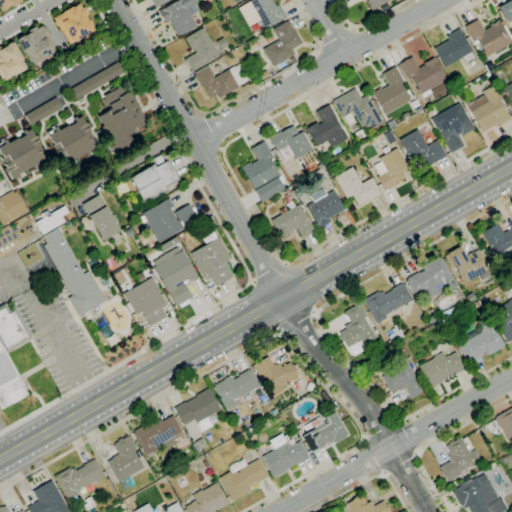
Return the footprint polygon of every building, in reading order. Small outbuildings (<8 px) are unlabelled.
[(0,0),(0,10),(20,0),(0,0)] [(167,0),(155,8),(150,0),(167,0)] [(177,36),(168,22),(165,24),(157,11),(162,8),(163,9),(177,0),(195,0),(197,2),(194,4),(198,11),(190,16),(195,25),(177,36)] [(262,30),(257,21),(248,26),(237,8),(250,0),(271,0),(275,6),(278,4),(286,17),(280,21),(279,20),(262,30)] [(390,0),(371,11),(366,2),(368,1),(367,0),(354,0),(353,1),(352,0),(390,0)] [(511,19),(506,23),(497,7),(508,0),(511,0),(511,19)] [(64,43),(92,31),(80,3),(53,15),(64,43)] [(486,57),(477,42),(475,44),(473,41),(472,42),(464,27),(476,19),(483,31),(489,27),(488,25),(492,23),(498,20),(499,23),(502,21),(504,25),(501,26),(504,30),(506,29),(511,38),(511,40),(510,41),(511,43),(486,57)] [(272,67),(261,49),(277,40),(271,29),(287,21),(293,31),(294,30),(301,43),(290,49),(293,55),(272,67)] [(15,36),(28,65),(55,52),(42,24),(15,36)] [(191,71),(184,59),(195,52),(193,49),(190,50),(183,38),(202,28),(218,56),(191,71)] [(444,67),(433,48),(448,40),(445,36),(459,28),(472,52),(471,52),(474,58),(464,63),(461,57),(444,67)] [(0,80),(24,70),(12,42),(0,47),(0,80)] [(420,95),(410,78),(407,79),(398,64),(411,57),(418,68),(424,65),(423,63),(432,58),(445,80),(420,95)] [(75,100),(69,89),(116,62),(122,72),(75,100)] [(219,98),(216,94),(209,98),(202,86),(200,87),(193,75),(195,75),(194,73),(206,66),(207,67),(214,77),(233,66),(234,67),(238,64),(248,80),(237,86),(238,87),(219,98)] [(384,115),(371,92),(380,87),(381,89),(388,85),(381,74),(394,66),(403,82),(400,84),(410,100),(384,115)] [(261,79),(258,75),(265,71),(267,75),(261,79)] [(511,110),(507,102),(508,102),(501,88),(511,81),(511,110)] [(119,155),(106,132),(104,133),(100,127),(101,126),(96,117),(109,109),(107,106),(109,104),(104,95),(109,92),(108,90),(112,87),(114,90),(120,86),(123,92),(127,91),(128,93),(129,92),(145,119),(141,121),(143,125),(135,130),(134,128),(131,130),(132,131),(126,134),(127,136),(128,136),(132,142),(131,143),(134,147),(119,155)] [(482,132),(473,118),(470,119),(466,112),(469,111),(465,105),(483,95),(481,91),(491,86),(510,119),(497,126),(496,124),(482,132)] [(371,129),(368,123),(360,128),(351,111),(341,117),(331,101),(342,95),(354,88),(360,99),(365,95),(382,122),(371,129)] [(465,103),(461,95),(457,97),(454,91),(458,88),(460,92),(465,89),(471,100),(465,103)] [(30,126),(24,115),(55,97),(61,108),(30,126)] [(449,153),(442,140),(436,128),(435,129),(429,119),(458,103),(473,129),(462,136),(460,133),(456,135),(462,146),(449,153)] [(330,148),(326,141),(315,147),(308,133),(307,134),(304,129),(316,122),(317,125),(321,122),(315,111),(327,104),(335,117),(334,118),(341,130),(342,129),(347,138),(330,148)] [(62,165),(57,158),(59,158),(57,155),(56,156),(50,145),(52,144),(46,132),(52,129),(50,127),(52,126),(53,128),(56,126),(58,130),(67,125),(68,126),(74,122),(72,118),(75,117),(76,119),(80,117),(97,147),(95,148),(96,150),(91,154),(89,151),(88,152),(89,155),(87,157),(85,153),(76,158),(75,158),(62,165)] [(388,128),(386,123),(392,120),(395,125),(388,128)] [(293,160),(285,146),(276,152),(268,137),(280,131),(280,132),(292,125),(297,134),(301,131),(311,150),(293,160)] [(11,180),(7,172),(4,173),(2,169),(5,168),(0,159),(0,157),(1,157),(0,155),(0,139),(2,139),(3,140),(5,139),(7,143),(16,138),(13,133),(21,129),(22,130),(24,129),(26,132),(30,129),(34,137),(36,135),(39,140),(36,141),(38,144),(38,145),(41,150),(39,151),(44,160),(24,171),(25,172),(18,175),(19,178),(16,179),(15,177),(11,180)] [(422,168),(416,157),(410,161),(398,140),(416,129),(425,146),(436,140),(445,156),(434,163),(433,162),(422,168)] [(260,202),(240,168),(249,162),(250,164),(257,160),(250,149),(263,141),(272,157),(268,159),(278,176),(280,176),(284,182),(280,184),(283,188),(260,202)] [(384,192),(375,177),(379,175),(373,165),(380,162),(378,158),(396,148),(411,174),(399,181),(400,182),(384,192)] [(137,205),(131,194),(136,191),(135,190),(130,193),(124,182),(129,179),(128,177),(153,163),(155,166),(167,159),(179,180),(165,188),(167,190),(143,204),(142,203),(137,205)] [(357,206),(351,196),(345,199),(333,177),(351,167),(360,184),(371,178),(379,193),(357,206)] [(0,226),(0,196),(13,189),(26,211),(0,226)] [(317,229),(314,224),(315,223),(305,206),(332,191),(343,209),(328,218),(330,221),(324,224),(325,225),(323,226),(317,229)] [(102,241),(81,204),(98,195),(111,216),(113,215),(116,220),(114,222),(119,231),(102,241)] [(158,243),(146,221),(142,223),(139,217),(142,215),(141,213),(168,198),(173,206),(168,209),(175,221),(177,220),(173,213),(188,204),(197,220),(158,243)] [(281,239),(270,220),(280,214),(278,210),(284,207),(286,211),(287,210),(285,206),(293,201),(295,206),(298,204),(314,231),(301,239),(295,228),(291,230),(293,232),(281,239)] [(42,235),(39,229),(37,230),(33,223),(38,221),(36,216),(47,210),(49,214),(63,206),(67,213),(61,216),(61,217),(64,216),(66,219),(63,221),(64,222),(42,235)] [(511,254),(498,263),(480,233),(497,223),(501,230),(501,231),(502,233),(511,227),(511,246),(511,247),(511,248),(511,254)] [(78,317),(67,298),(71,296),(43,245),(46,243),(42,236),(56,228),(82,274),(91,268),(95,274),(91,277),(105,301),(78,317)] [(127,238),(123,232),(129,228),(133,234),(127,238)] [(214,287),(210,278),(205,281),(189,253),(205,244),(201,238),(212,232),(216,238),(217,238),(229,259),(224,261),(232,277),(214,287)] [(178,242),(175,236),(158,245),(161,251),(178,242)] [(481,281),(478,276),(463,284),(462,281),(460,282),(458,278),(459,277),(453,266),(450,267),(443,256),(447,254),(446,253),(459,246),(464,256),(472,251),(472,252),(477,249),(488,270),(487,270),(490,276),(481,281)] [(175,306),(153,267),(181,250),(197,277),(189,282),(186,278),(174,285),(175,287),(182,282),(191,297),(175,306)] [(417,300),(405,280),(408,279),(407,278),(416,272),(417,273),(423,270),(421,268),(423,267),(422,266),(438,257),(438,258),(439,257),(456,285),(447,290),(446,287),(442,290),(443,291),(439,294),(438,293),(430,297),(426,291),(421,294),(422,297),(417,300)] [(148,327),(142,316),(143,315),(141,312),(135,315),(123,293),(150,277),(166,304),(160,307),(166,316),(148,327)] [(375,324),(362,301),(363,301),(363,300),(376,292),(377,293),(378,292),(379,293),(381,292),(383,295),(391,290),(390,289),(400,283),(401,284),(402,284),(411,299),(384,315),(385,318),(375,324)] [(468,303),(465,296),(471,292),(475,299),(468,303)] [(506,342),(505,341),(504,342),(499,332),(500,331),(503,329),(492,310),(507,302),(506,301),(511,297),(511,340),(510,341),(509,341),(506,342)] [(441,319),(438,314),(442,311),(444,311),(446,310),(450,308),(454,306),(459,301),(463,306),(441,319)] [(0,305),(4,303),(8,310),(14,307),(31,338),(5,352),(23,384),(22,384),(28,395),(0,410),(0,305)] [(347,348),(342,340),(341,341),(339,337),(340,336),(338,333),(345,329),(343,326),(349,322),(343,312),(347,310),(347,308),(351,306),(351,307),(355,305),(356,306),(360,304),(366,315),(363,317),(363,318),(367,315),(377,332),(373,334),(375,339),(365,345),(362,340),(347,348)] [(429,324),(427,319),(434,315),(436,319),(429,324)] [(467,364),(457,347),(458,346),(457,346),(463,342),(461,338),(463,337),(462,336),(469,332),(478,327),(479,328),(490,322),(504,345),(502,346),(502,347),(487,356),(487,355),(485,356),(483,353),(478,356),(478,357),(467,364)] [(387,348),(384,343),(389,340),(392,345),(387,348)] [(430,389),(418,367),(433,358),(432,357),(441,352),(444,357),(447,356),(455,352),(464,369),(453,375),(453,374),(442,381),(442,382),(430,389)] [(272,396),(261,376),(258,377),(251,365),(267,356),(272,365),(274,364),(275,365),(278,363),(280,367),(289,362),(291,365),(292,365),(294,368),(293,369),(295,372),(297,377),(280,387),(282,390),(272,396)] [(410,399),(404,388),(398,391),(397,388),(390,392),(388,389),(386,390),(384,385),(385,385),(381,377),(383,376),(380,371),(403,357),(416,379),(419,377),(426,388),(421,391),(422,392),(418,394),(418,395),(415,397),(415,396),(410,399)] [(227,416),(222,405),(212,387),(213,386),(213,385),(228,376),(229,378),(230,377),(232,380),(238,376),(237,375),(248,369),(248,370),(250,370),(259,386),(255,388),(256,390),(251,392),(250,391),(238,398),(237,397),(232,400),(235,404),(230,408),(232,413),(227,416)] [(201,430),(197,422),(195,423),(193,419),(183,424),(173,408),(184,402),(184,403),(195,397),(194,396),(207,388),(219,410),(206,417),(211,425),(201,430)] [(324,400),(318,393),(323,390),(328,396),(324,400)] [(511,439),(508,442),(507,440),(494,417),(511,407),(511,439)] [(310,453),(300,436),(312,429),(308,423),(319,417),(322,423),(325,421),(324,418),(334,412),(347,434),(344,435),(345,436),(334,442),(333,441),(328,444),(327,442),(321,445),(321,446),(310,453)] [(148,462),(145,456),(132,433),(134,432),(133,431),(144,424),(145,425),(150,422),(151,424),(160,419),(161,421),(172,415),(181,430),(180,431),(182,435),(173,440),(175,444),(167,449),(164,442),(155,447),(156,449),(147,454),(151,461),(148,462)] [(274,478),(273,476),(272,477),(260,456),(273,449),(268,440),(281,433),(288,447),(299,441),(308,457),(306,458),(307,459),(296,465),(296,464),(286,470),(286,471),(274,478)] [(124,490),(119,481),(118,482),(106,462),(111,459),(111,458),(117,454),(112,446),(113,445),(113,444),(117,441),(117,440),(120,438),(121,439),(125,437),(126,437),(129,436),(135,448),(132,449),(143,468),(129,476),(134,485),(124,490)] [(448,482),(446,479),(444,476),(442,477),(439,471),(441,470),(439,467),(449,461),(446,455),(449,453),(445,446),(448,444),(447,443),(451,441),(452,442),(460,437),(468,453),(473,450),(479,460),(458,472),(460,475),(448,482)] [(233,501),(232,500),(231,501),(218,478),(228,472),(229,474),(230,473),(228,470),(228,468),(229,466),(231,464),(233,463),(236,462),(238,462),(239,461),(241,460),(242,458),(246,465),(251,462),(249,460),(254,457),(255,460),(257,459),(258,460),(267,475),(265,476),(266,477),(256,483),(255,481),(247,486),(249,489),(247,490),(247,492),(246,492),(246,493),(233,501)] [(67,501),(54,478),(55,477),(54,476),(68,468),(68,469),(70,468),(71,469),(73,468),(74,470),(82,466),(82,465),(92,459),(93,460),(94,459),(103,475),(102,475),(103,477),(76,492),(77,495),(67,501)] [(204,469),(201,462),(206,460),(209,466),(204,469)] [(469,511),(467,507),(464,508),(462,506),(461,507),(461,505),(459,506),(452,492),(453,492),(452,490),(475,477),(475,478),(483,474),(487,482),(497,499),(499,498),(505,509),(503,510),(503,511),(501,511),(469,511)] [(28,511),(26,507),(37,501),(31,492),(34,490),(33,488),(47,480),(48,482),(51,480),(68,511),(28,511)] [(186,511),(184,507),(190,504),(189,503),(193,500),(191,495),(201,489),(201,490),(215,482),(228,504),(216,511),(215,510),(211,511),(186,511)] [(350,511),(345,503),(353,498),(353,497),(356,495),(357,497),(361,495),(366,503),(369,501),(372,506),(382,501),(385,505),(386,504),(388,509),(387,510),(388,511),(350,511)] [(85,511),(82,505),(86,503),(84,500),(90,496),(95,506),(85,511)] [(132,511),(147,504),(151,511),(152,511),(164,511),(166,511),(164,508),(176,502),(181,511),(132,511)]
